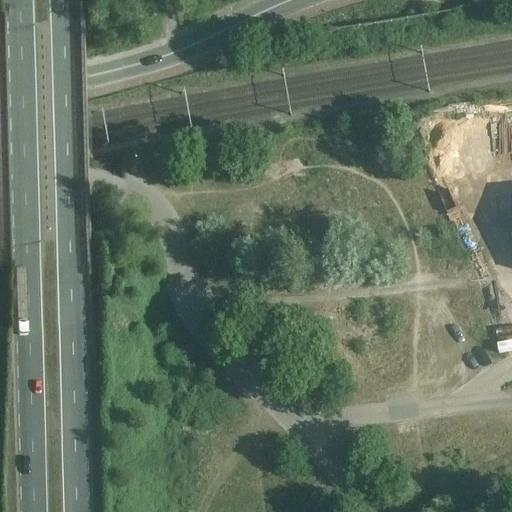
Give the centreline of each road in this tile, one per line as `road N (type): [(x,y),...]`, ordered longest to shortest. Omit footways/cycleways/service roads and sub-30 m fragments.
road 1 (primary): [(20,0),(34,511)]
road 2 (primary): [(76,511),(64,0)]
road 3 (unclassified): [(360,511),(298,425),(203,329),(150,203),(112,183)]
road 4 (residential): [(0,96),(170,55),(294,0)]
